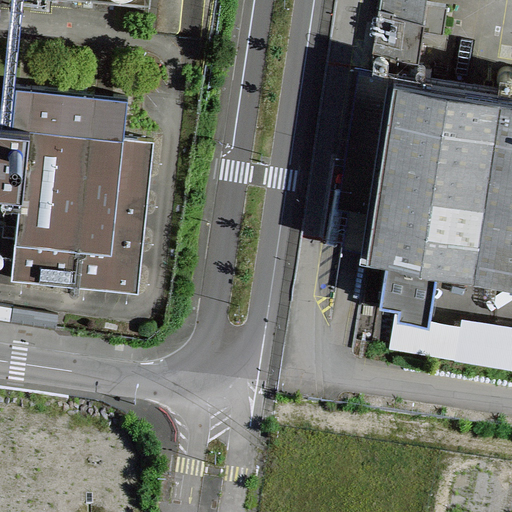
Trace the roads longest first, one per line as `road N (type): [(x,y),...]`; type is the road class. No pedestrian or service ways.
road 1 (secondary): [(219,365),(243,344),(261,302),(306,0)]
road 2 (secondary): [(262,0),(219,292),(219,365)]
road 3 (secondary): [(187,381),(0,361)]
road 4 (unclassified): [(228,511),(239,403),(236,383),(219,365)]
road 5 (unclassified): [(187,381),(198,435),(189,511)]
